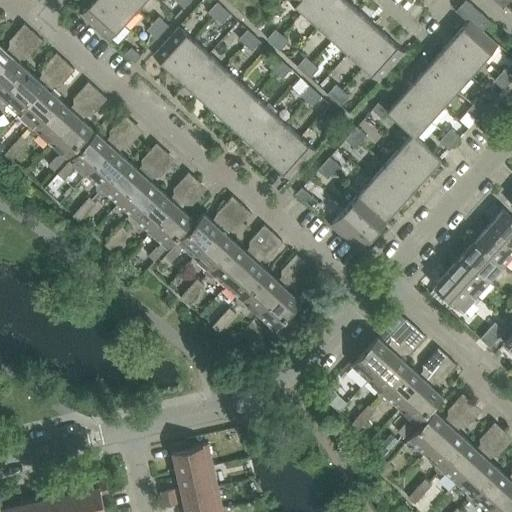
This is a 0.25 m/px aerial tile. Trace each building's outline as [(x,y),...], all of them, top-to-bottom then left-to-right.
[(110,40),(125,23),(100,0),(93,0),(81,14),(110,40)] [(100,0),(125,23),(139,8),(130,0),(100,0)] [(130,0),(139,8),(146,0),(130,0)] [(291,0),(303,10),(312,0),(291,0)] [(319,24),(341,0),(312,0),(303,10),(319,24)] [(333,37),(360,9),(349,0),(341,0),(319,24),(333,37)] [(457,34),(486,60),(500,44),(485,30),(492,21),(468,0),(465,0),(461,5),(456,10),(468,21),(457,34)] [(511,0),(495,0),(504,8),(511,0)] [(215,17),(224,8),(217,1),(208,11),(215,17)] [(224,8),(215,17),(221,23),(229,13),(224,8)] [(349,51),(375,23),(360,9),(333,37),(349,51)] [(153,22),(163,31),(169,24),(159,15),(153,22)] [(157,36),(163,31),(153,22),(148,28),(157,36)] [(0,67),(33,31),(23,23),(9,39),(9,43),(10,44),(6,48),(0,42),(0,67)] [(364,65),(390,37),(375,23),(349,51),(364,65)] [(168,68),(195,39),(180,26),(154,55),(168,68)] [(246,44),(254,35),(247,29),(239,37),(246,44)] [(273,44),(281,35),(275,29),(266,38),(273,44)] [(20,61),(24,57),(25,57),(28,57),(43,40),(33,31),(0,67),(0,100),(29,68),(20,61)] [(472,75),(486,60),(457,34),(443,49),(472,75)] [(254,35),(246,44),(252,49),(260,40),(254,35)] [(279,50),(288,40),(281,35),(273,44),(279,50)] [(390,37),(364,65),(381,80),(407,52),(390,37)] [(182,81),(209,52),(195,39),(168,68),(182,81)] [(135,62),(140,55),(131,47),(125,53),(135,62)] [(458,90),(472,75),(443,49),(429,64),(458,90)] [(18,112),(65,60),(56,52),(41,68),(41,71),(42,72),(38,77),(29,68),(0,100),(0,102),(1,104),(5,104),(7,102),(18,112)] [(196,94),(224,66),(209,52),(182,81),(196,94)] [(303,69),(311,60),(305,55),(297,65),(303,69)] [(277,72),(286,63),(278,56),(269,65),(277,72)] [(51,89),(55,84),(57,86),(60,86),(75,69),(65,60),(18,112),(29,121),(27,124),(28,128),(31,131),(61,97),(51,89)] [(311,60),(303,69),(310,76),(318,67),(311,60)] [(286,63),(277,72),(282,77),(291,67),(286,63)] [(445,105),(458,90),(429,64),(416,79),(445,105)] [(213,108),(239,80),(224,66),(196,94),(213,108)] [(500,73),(510,81),(511,78),(511,73),(505,67),(500,73)] [(503,89),(510,81),(500,73),(493,80),(503,89)] [(431,120),(445,105),(416,79),(403,94),(431,120)] [(228,122),(255,94),(239,80),(213,108),(228,122)] [(51,141),(97,89),(88,81),(73,98),(73,100),(74,101),(70,105),(61,97),(31,131),(34,133),(38,133),(40,131),(51,141)] [(307,98),(316,89),(309,83),(301,92),(307,98)] [(332,98),(341,89),(336,84),(327,93),(332,98)] [(83,117),(87,113),(89,115),(91,115),(106,98),(97,89),(51,141),(62,151),(58,154),(57,153),(48,163),(55,169),(93,126),(83,117)] [(316,89),(307,98),(313,104),(321,95),(316,89)] [(341,89),(332,98),(340,105),(348,95),(341,89)] [(242,135),(270,108),(255,94),(228,122),(242,135)] [(418,135),(431,120),(403,94),(387,110),(413,133),(417,136),(418,135)] [(473,103),(483,112),(487,106),(478,98),(473,103)] [(378,102),(372,109),(381,117),(387,111),(378,102)] [(476,119),(483,112),(473,103),(466,111),(476,119)] [(259,150),(286,122),(270,108),(242,135),(259,150)] [(337,127),(345,118),(338,112),(330,121),(337,127)] [(274,164),(300,135),(286,122),(259,150),(274,164)] [(351,132),(360,140),(366,134),(357,125),(351,132)] [(446,133),(455,142),(460,137),(450,128),(446,133)] [(96,129),(58,172),(65,178),(74,168),(72,166),(75,163),(87,173),(113,144),(96,129)] [(355,146),(360,140),(351,132),(345,137),(355,146)] [(443,158),(418,135),(417,136),(413,133),(400,147),(430,173),(443,158)] [(448,149),(455,142),(446,133),(439,140),(448,149)] [(13,144),(20,150),(29,140),(21,134),(13,144)] [(300,135),(274,164),(291,180),(318,151),(300,135)] [(12,160),(20,150),(13,144),(4,153),(12,160)] [(113,144),(87,173),(97,182),(95,184),(96,189),(99,192),(129,158),(113,144)] [(415,189),(430,173),(400,147),(386,163),(415,189)] [(324,161),(334,170),(339,164),(329,155),(324,161)] [(129,158),(99,192),(102,194),(107,194),(109,192),(119,202),(146,173),(129,158)] [(328,176),(334,170),(324,161),(318,167),(328,176)] [(401,205),(415,189),(386,163),(372,178),(401,205)] [(146,173),(119,202),(129,211),(128,213),(128,218),(131,221),(161,187),(146,173)] [(388,219),(401,205),(372,178),(359,193),(388,219)] [(161,187),(131,221),(134,223),(138,223),(140,221),(151,231),(177,202),(161,187)] [(301,187),(296,193),(295,193),(305,202),(311,196),(301,187)] [(373,236),(388,219),(359,193),(345,208),(373,236)] [(97,200),(94,198),(91,195),(82,204),(88,210),(97,200)] [(195,254),(241,204),(231,195),(216,212),(217,218),(214,220),(204,211),(166,254),(172,260),(181,250),(180,249),(184,244),(195,254)] [(177,202),(151,231),(162,241),(159,244),(158,243),(148,254),(155,260),(194,216),(177,202)] [(79,220),(88,210),(82,204),(73,214),(79,220)] [(207,274),(237,240),(227,231),(230,229),(235,229),(250,212),(241,204),(195,254),(205,264),(204,266),(204,271),(207,274)] [(360,251),(373,236),(345,208),(331,225),(360,251)] [(489,224),(511,244),(511,215),(504,208),(489,224)] [(114,233),(121,240),(130,230),(123,224),(114,233)] [(273,232),(264,224),(249,240),(249,246),(246,249),(237,240),(207,274),(210,277),(216,276),(217,275),(226,283),(273,232)] [(504,265),(511,256),(511,244),(489,224),(475,239),(504,265)] [(268,258),(282,241),(283,241),(273,232),(226,283),(238,293),(236,295),(237,300),(239,303),(269,269),(260,261),(262,258),(268,258)] [(112,249),(121,240),(114,233),(105,243),(112,249)] [(491,280),(504,265),(475,239),(462,254),(491,280)] [(259,312),(305,262),(296,253),(281,269),(281,275),(279,277),(269,269),(239,303),(242,305),(247,305),(249,303),(259,312)] [(477,296),(491,280),(462,254),(448,270),(477,296)] [(315,270),(305,262),(259,312),(271,323),(266,328),(280,341),(298,321),(289,314),(303,299),(292,289),(294,287),(300,286),(315,270)] [(463,311),(477,296),(448,270),(434,285),(429,291),(458,317),(463,311)] [(190,287),(196,293),(205,283),(199,277),(190,287)] [(188,302),(196,293),(190,287),(181,296),(188,302)] [(221,316),(228,322),(238,312),(230,305),(221,316)] [(220,331),(228,322),(221,316),(213,325),(220,331)] [(369,379),(416,328),(406,318),(391,335),(391,341),(388,344),(378,335),(339,378),(346,384),(356,374),(354,372),(357,369),(369,379)] [(504,330),(498,325),(494,321),(480,338),(490,346),(504,330)] [(380,398),(411,365),(401,355),(403,352),(409,352),(424,335),(416,328),(369,379),(378,388),(377,390),(377,395),(380,398)] [(511,349),(511,332),(503,342),(511,349)] [(236,337),(230,344),(236,350),(243,343),(236,337)] [(401,409),(449,357),(437,347),(422,364),(423,369),(420,373),(411,365),(380,398),(384,401),(388,401),(390,399),(401,409)] [(441,381),(456,364),(449,357),(401,409),(412,418),(408,422),(407,421),(398,431),(405,437),(444,394),(433,384),(436,381),(441,381)] [(328,384),(319,393),(329,402),(338,393),(328,384)] [(361,414),(367,420),(376,410),(370,404),(361,414)] [(434,409),(404,443),(408,446),(412,446),(414,444),(425,454),(451,424),(434,409)] [(359,429),(367,420),(361,414),(352,423),(359,429)] [(451,424),(425,454),(435,463),(434,465),(434,469),(436,472),(466,438),(451,424)] [(466,438),(436,472),(439,474),(444,474),(445,472),(456,482),(482,453),(466,438)] [(178,471),(213,463),(209,442),(189,446),(188,439),(172,443),(178,471)] [(378,441),(372,448),(377,452),(383,457),(389,451),(383,446),(378,441)] [(482,453),(456,482),(466,491),(465,493),(466,498),(469,501),(498,467),(482,453)] [(385,477),(394,467),(387,461),(378,470),(385,477)] [(182,492),(218,484),(213,463),(178,471),(182,492)] [(511,479),(498,467),(469,501),(471,503),(476,503),(477,501),(488,511),(511,483),(511,479)] [(77,485),(83,511),(106,511),(103,496),(110,494),(107,478),(77,485)] [(416,488),(423,494),(431,484),(424,478),(416,488)] [(511,511),(511,483),(488,511),(489,511),(511,511)] [(186,511),(190,511),(222,505),(218,484),(182,492),(186,511)] [(61,511),(83,511),(77,485),(56,490),(61,511)] [(175,488),(161,491),(162,496),(176,493),(175,488)] [(414,503),(423,494),(416,488),(407,497),(414,503)] [(61,511),(56,490),(34,495),(35,499),(36,499),(39,511),(61,511)] [(176,493),(162,496),(164,505),(178,502),(176,493)] [(39,511),(36,499),(35,499),(15,504),(16,511),(39,511)]
